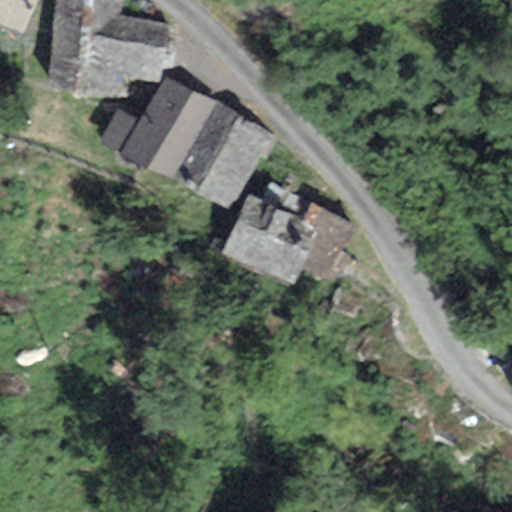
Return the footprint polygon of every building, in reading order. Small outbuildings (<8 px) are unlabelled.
[(0,0),(0,23),(24,33),(36,0),(0,0)] [(165,21),(119,16),(121,0),(54,0),(44,92),(125,101),(128,79),(158,82),(165,21)] [(123,155),(176,183),(217,104),(163,78),(141,121),(123,155)] [(230,211),(271,134),(217,104),(176,183),(230,211)] [(100,143),(123,155),(141,121),(118,109),(100,143)] [(289,286),(296,269),(325,282),(352,225),(310,206),(302,222),(247,197),(220,254),(289,286)]
